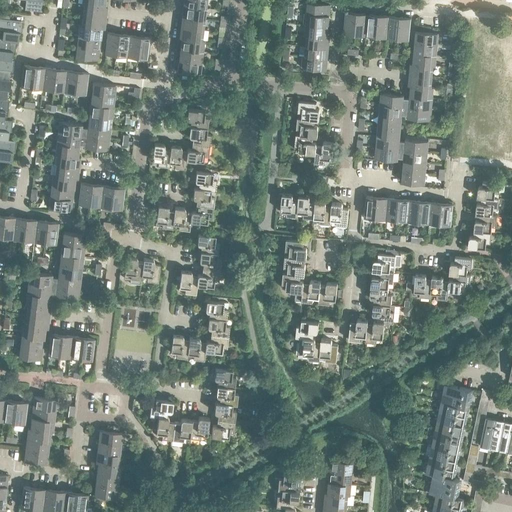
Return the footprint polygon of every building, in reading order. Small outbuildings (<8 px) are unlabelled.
[(25,0),(25,9),(41,11),(41,0),(25,0)] [(310,2),(309,13),(329,15),(330,4),(310,2)] [(104,6),(84,3),(83,14),(105,17),(107,6),(104,6)] [(206,8),(183,5),(181,16),(204,18),(206,8)] [(355,33),(357,12),(346,11),(344,32),(355,33)] [(357,12),(355,33),(366,34),(368,13),(357,12)] [(306,13),(305,23),(328,26),(329,15),(309,13),(306,13)] [(368,13),(366,34),(376,35),(378,14),(368,13)] [(105,17),(83,14),(81,25),(102,27),(104,27),(105,17)] [(389,15),(378,14),(376,35),(387,36),(389,15)] [(400,16),(389,15),(387,36),(398,37),(400,16)] [(204,18),(181,16),(180,26),(183,27),(203,29),(204,18)] [(400,16),(398,37),(409,38),(411,17),(400,16)] [(2,39),(16,40),(18,41),(19,28),(21,28),(22,21),(0,18),(0,28),(3,28),(2,38),(2,39)] [(328,26),(305,23),(304,34),(307,34),(327,36),(328,26)] [(102,27),(81,25),(80,35),(100,38),(102,27)] [(203,29),(183,27),(181,37),(202,40),(203,29)] [(415,41),(435,43),(436,32),(416,30),(415,41)] [(116,53),(118,33),(107,31),(105,52),(116,53)] [(129,34),(118,33),(116,53),(127,55),(129,34)] [(129,34),(127,55),(137,56),(140,36),(129,34)] [(327,36),(307,34),(306,45),(329,47),(330,37),(327,36)] [(80,35),(79,46),(99,49),(100,38),(80,35)] [(148,57),(151,37),(140,36),(137,56),(148,57)] [(202,40),(181,37),(180,48),(200,50),(202,40)] [(2,39),(2,38),(0,38),(0,58),(11,60),(13,47),(15,48),(16,40),(2,39)] [(435,43),(415,41),(414,52),(434,54),(435,43)] [(306,45),(305,56),(328,58),(329,47),(306,45)] [(99,49),(79,46),(77,57),(98,60),(99,49)] [(180,48),(179,59),(199,61),(200,50),(180,48)] [(414,52),(413,63),(433,65),(434,54),(414,52)] [(328,58),(305,56),(304,67),(327,69),(328,58)] [(11,60),(0,58),(0,78),(9,80),(9,79),(10,67),(12,67),(13,60),(11,60)] [(199,61),(179,59),(177,70),(198,72),(199,61)] [(433,65),(413,63),(411,63),(410,62),(409,73),(432,76),(433,65)] [(32,86),(34,65),(23,64),(21,84),(32,86)] [(45,67),(34,65),(32,86),(42,87),(45,67)] [(56,68),(45,67),(42,87),(53,88),(56,68)] [(66,69),(56,68),(53,88),(64,90),(66,69)] [(66,69),(64,90),(74,91),(77,70),(66,69)] [(77,70),(74,91),(86,92),(88,72),(77,70)] [(432,76),(409,73),(408,85),(411,85),(411,84),(431,86),(432,76)] [(9,80),(0,78),(0,98),(6,100),(6,99),(8,87),(10,87),(11,80),(9,79),(9,80)] [(91,92),(112,95),(113,88),(115,88),(115,84),(93,81),(91,92)] [(430,97),(431,86),(411,84),(411,85),(410,95),(430,97)] [(112,95),(91,92),(90,103),(113,106),(113,102),(111,102),(112,95)] [(383,92),(382,103),(403,105),(404,94),(383,92)] [(410,95),(409,106),(429,108),(430,97),(410,95)] [(6,100),(0,98),(0,118),(4,119),(6,107),(8,107),(8,99),(6,99),(6,100)] [(318,108),(316,108),(317,102),(299,100),(298,111),(302,111),(302,117),(315,119),(319,119),(320,111),(320,110),(320,109),(319,109),(319,108),(318,108)] [(113,106),(90,103),(89,114),(109,116),(110,109),(112,109),(113,106)] [(382,103),(381,114),(402,116),(403,105),(382,103)] [(429,108),(409,106),(408,117),(428,119),(429,108)] [(190,125),(207,127),(208,117),(204,116),(205,110),(188,108),(186,116),(187,117),(187,118),(188,119),(190,119),(190,125)] [(89,114),(88,124),(110,127),(111,124),(108,123),(109,116),(89,114)] [(402,116),(381,114),(380,125),(401,127),(402,116)] [(302,117),(297,117),(296,128),(301,128),(300,134),(313,135),(313,136),(317,136),(318,127),(318,126),(318,125),(317,125),(316,125),(314,125),(315,119),(302,117)] [(4,119),(0,118),(0,139),(7,140),(8,140),(9,127),(11,128),(12,120),(4,119)] [(61,121),(60,132),(80,134),(82,123),(61,121)] [(110,127),(88,124),(86,135),(107,138),(108,130),(110,131),(110,127)] [(207,127),(190,125),(189,133),(189,134),(189,135),(190,136),(192,136),(192,142),(209,144),(211,134),(206,133),(207,127)] [(401,127),(380,125),(379,136),(400,138),(401,127)] [(80,134),(60,132),(59,143),(79,145),(80,134)] [(300,134),(296,133),(295,144),(299,145),(298,151),(315,153),(316,144),(317,144),(317,143),(316,143),(316,142),(315,142),(313,141),(313,136),(313,135),(300,134)] [(107,138),(86,135),(85,146),(108,149),(108,145),(106,145),(107,138)] [(379,136),(378,146),(399,148),(400,138),(379,136)] [(406,138),(405,149),(425,151),(426,140),(406,138)] [(7,140),(0,139),(0,159),(11,161),(13,148),(15,148),(15,141),(8,140),(7,140)] [(315,153),(314,162),(325,163),(326,158),(332,159),(334,142),(325,141),(324,141),(323,142),(323,143),(322,145),(317,144),(316,144),(315,153)] [(170,148),(164,147),(165,146),(165,145),(164,145),(164,144),(163,143),(154,142),(152,159),(158,160),(157,164),(169,166),(169,161),(170,148)] [(187,150),(186,159),(197,160),(202,161),(203,161),(204,155),(208,155),(209,144),(192,142),(191,148),(189,148),(188,148),(187,149),(187,150)] [(79,145),(59,143),(57,153),(78,156),(79,145)] [(170,144),(170,148),(169,161),(175,162),(174,166),(185,168),(186,159),(187,150),(181,149),(181,147),(181,146),(180,145),(179,145),(170,144)] [(399,148),(378,146),(377,157),(397,159),(399,148)] [(405,149),(403,160),(424,162),(425,151),(405,149)] [(80,156),(78,156),(57,153),(56,164),(79,167),(80,156)] [(403,160),(402,170),(423,172),(424,162),(403,160)] [(56,164),(55,175),(75,177),(77,177),(79,167),(56,164)] [(198,187),(215,189),(217,172),(196,170),(195,178),(195,179),(195,180),(196,181),(197,181),(199,181),(198,187)] [(423,172),(402,170),(401,181),(422,183),(423,172)] [(75,177),(55,175),(53,185),(74,188),(75,177)] [(495,198),(495,197),(495,192),(499,192),(500,181),(483,179),(482,186),(481,185),(480,185),(479,186),(478,187),(477,196),(481,197),(481,196),(495,198)] [(89,203),(92,183),(81,182),(78,202),(89,203)] [(102,184),(92,183),(89,203),(100,205),(102,184)] [(113,186),(102,184),(100,205),(111,206),(113,186)] [(53,185),(52,196),(72,199),(74,188),(53,185)] [(124,187),(113,186),(111,206),(122,207),(124,187)] [(198,187),(194,186),(193,195),(193,196),(193,197),(194,198),(196,198),(196,204),(213,206),(215,189),(198,187)] [(299,199),(298,199),(293,198),(293,196),(293,195),(292,194),(291,194),(282,193),(280,210),(287,211),(286,215),(297,216),(298,212),(299,199)] [(299,194),(298,199),(299,199),(298,212),(303,212),(303,216),(314,218),(316,200),(310,200),(310,197),(309,196),(309,195),(308,195),(299,194)] [(375,217),(377,196),(366,195),(364,216),(375,217)] [(72,199),(52,196),(51,207),(71,210),(72,199)] [(388,197),(377,196),(375,217),(386,218),(388,197)] [(481,196),(481,197),(481,202),(479,202),(478,202),(477,203),(476,204),(475,213),(480,213),(493,214),(493,208),(498,209),(499,198),(495,197),(495,198),(481,196)] [(388,197),(386,218),(397,219),(399,198),(388,197)] [(410,199),(399,198),(397,219),(408,220),(410,199)] [(420,200),(410,199),(408,220),(418,221),(420,200)] [(324,201),(316,200),(314,218),(320,218),(319,222),(331,223),(331,219),(332,206),(326,205),(326,203),(326,202),(325,202),(325,201),(324,201)] [(431,201),(420,200),(418,221),(429,222),(431,201)] [(431,201),(429,222),(440,223),(442,202),(431,201)] [(332,202),(332,206),(331,219),(337,220),(336,224),(347,225),(349,208),(343,207),(343,205),(343,204),(342,203),(341,203),(332,202)] [(453,203),(442,202),(440,223),(451,224),(453,203)] [(174,210),(168,209),(169,207),(168,206),(168,205),(167,205),(158,203),(155,225),(172,227),(173,223),(174,210)] [(191,211),(191,212),(190,220),(207,222),(208,216),(212,217),(213,206),(196,204),(195,210),(193,210),(192,210),(191,210),(191,211)] [(174,206),(174,210),(173,223),(178,224),(178,228),(189,229),(190,220),(191,212),(185,211),(185,209),(185,208),(184,207),(183,207),(174,206)] [(480,213),(479,219),(477,219),(476,219),(475,220),(475,221),(474,229),(491,231),(492,225),(496,225),(497,214),(493,214),(480,213)] [(15,216),(4,215),(2,235),(12,237),(15,216)] [(15,216),(12,237),(23,238),(26,218),(15,216)] [(26,218),(23,238),(34,239),(36,219),(26,218)] [(47,220),(36,219),(34,239),(45,241),(47,220)] [(47,220),(45,241),(56,242),(58,222),(47,220)] [(491,231),(474,229),(473,235),(472,235),(471,235),(470,236),(469,236),(469,237),(468,246),(486,247),(486,241),(490,242),(491,231)] [(62,242),(82,245),(83,237),(85,238),(86,234),(63,231),(62,242)] [(200,250),(217,252),(219,242),(215,241),(215,235),(198,233),(197,241),(197,242),(197,243),(198,243),(198,244),(199,244),(201,244),(200,250)] [(302,257),(302,258),(306,258),(307,249),(307,248),(306,247),(305,247),(303,246),(304,240),(292,239),(292,235),(287,235),(287,239),(286,239),(285,250),(289,250),(289,256),(302,257)] [(62,242),(60,253),(83,256),(83,252),(81,252),(82,245),(62,242)] [(217,252),(200,250),(199,258),(199,259),(199,260),(200,261),(201,261),(203,261),(202,267),(220,269),(221,259),(217,258),(217,252)] [(60,253),(59,263),(80,266),(80,259),(83,259),(83,256),(60,253)] [(390,271),(390,270),(390,265),(395,265),(396,254),(385,253),(378,253),(378,259),(376,258),(375,258),(375,259),(374,259),(373,260),(372,269),(377,270),(377,269),(390,271)] [(126,260),(125,272),(124,276),(130,277),(129,283),(140,284),(142,274),(141,274),(143,261),(137,260),(137,258),(137,257),(136,256),(135,256),(127,255),(126,260)] [(289,256),(285,255),(284,266),(288,267),(287,272),(287,273),(301,274),(300,274),(305,275),(306,266),(305,265),(305,264),(304,264),(304,263),(302,263),(302,258),(302,257),(289,256)] [(467,274),(467,273),(467,268),(471,268),(472,257),(455,256),(454,262),(453,261),(452,261),(452,262),(451,262),(450,263),(449,272),(453,273),(453,272),(467,274)] [(143,257),(143,261),(141,274),(142,274),(147,275),(147,279),(158,281),(160,263),(154,263),(154,261),(154,260),(154,259),(153,259),(153,258),(152,258),(143,257)] [(59,263),(58,274),(80,277),(81,273),(79,273),(80,266),(59,263)] [(218,280),(220,269),(202,267),(201,273),(200,273),(199,273),(198,273),(198,274),(197,274),(197,275),(196,284),(197,284),(203,285),(202,289),(210,289),(211,286),(213,286),(214,280),(218,280)] [(181,269),(180,275),(179,286),(185,287),(184,291),(196,293),(197,284),(196,284),(197,275),(191,274),(192,273),(192,272),(191,271),(191,270),(190,270),(181,269)] [(377,269),(377,270),(376,275),(374,275),(373,275),(372,276),(372,277),(371,286),(388,287),(389,281),(393,282),(394,271),(390,270),(390,271),(377,269)] [(30,282),(51,284),(52,273),(31,271),(30,282)] [(304,283),(304,282),(304,281),(303,281),(302,280),(300,280),(300,274),(301,274),(287,273),(287,272),(283,272),(282,283),(286,284),(286,290),(296,291),(295,304),(301,304),(302,300),(302,291),(303,291),(304,283)] [(449,280),(448,280),(449,280),(448,289),(465,291),(466,284),(470,285),(471,274),(467,273),(467,274),(453,272),(453,273),(453,278),(451,278),(450,278),(449,279),(449,280)] [(432,279),(426,278),(426,276),(426,275),(426,274),(425,274),(424,274),(416,273),(415,275),(412,275),(412,283),(415,283),(414,290),(420,291),(420,295),(431,296),(431,292),(432,279)] [(80,277),(58,274),(56,285),(77,287),(78,280),(80,280),(80,277)] [(432,275),(432,279),(431,292),(437,293),(436,297),(448,298),(448,289),(449,280),(448,280),(443,280),(443,278),(443,277),(443,276),(442,276),(441,276),(441,275),(432,275)] [(319,298),(320,288),(320,284),(321,284),(321,280),(312,279),(311,279),(311,280),(310,280),(310,281),(309,283),(304,283),(303,291),(302,291),(302,300),(313,301),(313,297),(319,297),(319,298)] [(319,298),(319,297),(318,302),(329,303),(330,299),(336,299),(338,282),(328,281),(327,281),(327,282),(326,283),(326,285),(321,284),(320,284),(320,288),(319,298)] [(51,284),(30,282),(29,293),(49,295),(51,284)] [(77,287),(56,285),(55,296),(78,299),(78,295),(76,295),(77,287)] [(388,293),(388,288),(388,287),(371,286),(370,294),(370,295),(370,296),(371,296),(372,297),(374,297),(373,303),(391,304),(392,294),(388,293)] [(49,295),(29,293),(27,303),(48,306),(49,295)] [(220,301),(220,297),(213,296),(213,300),(206,299),(205,308),(206,309),(207,310),(209,310),(208,316),(226,319),(227,308),(223,307),(224,301),(220,301)] [(48,306),(27,303),(26,314),(49,317),(50,306),(48,306)] [(390,310),(391,304),(373,303),(373,311),(373,312),(373,313),(374,314),(377,314),(376,320),(385,321),(393,322),(394,311),(390,310)] [(413,313),(411,308),(406,308),(404,311),(405,315),(409,317),(413,313)] [(49,317),(26,314),(25,325),(45,327),(48,327),(49,317)] [(226,319),(208,316),(207,325),(208,327),(209,327),(211,328),(210,334),(228,336),(229,325),(225,324),(226,319)] [(367,323),(368,323),(368,319),(359,318),(358,318),(357,319),(357,320),(356,322),(350,321),(349,339),(360,340),(360,336),(366,336),(367,323)] [(318,330),(319,321),(302,319),(301,325),(297,325),(296,336),(300,337),(305,337),(313,337),(314,332),(316,332),(317,332),(317,331),(318,331),(318,330)] [(383,338),(385,321),(376,320),(375,320),(374,320),(374,321),(373,321),(373,322),(373,324),(368,323),(367,323),(366,336),(365,340),(376,342),(377,337),(383,338)] [(25,325),(24,335),(44,338),(45,327),(25,325)] [(59,354),(62,334),(51,332),(48,353),(59,354)] [(189,339),(183,339),(183,337),(183,335),(181,334),(173,333),(170,351),(177,351),(176,356),(187,357),(188,353),(189,339)] [(62,334),(59,354),(70,355),(72,335),(62,334)] [(206,340),(205,341),(206,341),(205,350),(222,352),(222,346),(226,346),(228,336),(210,334),(210,340),(208,339),(206,340)] [(24,335),(22,346),(43,349),(44,338),(24,335)] [(72,335),(70,355),(81,357),(83,336),(72,335)] [(189,339),(188,353),(193,353),(193,358),(204,359),(205,350),(206,341),(205,341),(199,341),(200,339),(199,337),(198,336),(189,335),(189,339)] [(83,336),(81,357),(92,358),(94,338),(83,336)] [(321,342),(315,341),(315,339),(315,338),(314,337),(313,337),(305,337),(300,337),(298,354),(309,355),(309,359),(320,359),(320,355),(321,342)] [(331,339),(330,339),(321,338),(321,342),(320,355),(326,356),(326,360),(337,361),(338,344),(332,343),(332,341),(332,340),(332,339),(331,339)] [(43,349),(22,346),(21,357),(41,360),(43,349)] [(217,384),(234,386),(236,376),(231,375),(232,369),(215,367),(214,376),(214,377),(216,378),(218,378),(217,384)] [(444,383),(442,392),(462,396),(469,398),(471,389),(464,387),(444,383)] [(234,386),(217,384),(216,393),(216,395),(218,395),(220,396),(219,401),(219,402),(232,403),(232,404),(236,404),(238,393),(234,392),(234,386)] [(442,392),(440,401),(461,405),(467,407),(469,398),(462,396),(442,392)] [(34,395),(33,406),(53,408),(54,401),(56,402),(57,398),(34,395)] [(16,400),(5,398),(3,421),(6,421),(6,419),(14,420),(16,400)] [(166,416),(167,410),(169,410),(171,410),(172,408),(173,400),(155,398),(155,404),(150,403),(149,415),(158,416),(158,415),(166,416)] [(27,401),(16,400),(14,420),(21,421),(21,423),(24,424),(27,401)] [(219,402),(219,401),(215,401),(214,409),(214,411),(216,412),(218,412),(217,418),(234,420),(236,410),(232,409),(232,404),(232,403),(219,402)] [(461,405),(440,401),(439,410),(459,414),(465,416),(467,407),(461,405)] [(33,406),(31,417),(54,419),(54,416),(52,416),(53,408),(33,406)] [(439,410),(437,419),(457,423),(464,424),(465,416),(459,414),(439,410)] [(158,415),(158,416),(156,432),(162,433),(162,437),(172,438),(174,421),(168,420),(169,418),(168,417),(166,416),(158,415)] [(192,419),(189,436),(200,438),(201,433),(207,434),(209,417),(200,416),(199,416),(198,418),(197,420),(192,419)] [(31,417),(30,427),(50,430),(51,423),(53,423),(54,419),(31,417)] [(489,446),(495,419),(486,417),(480,444),(489,446)] [(180,422),(174,421),(172,438),(183,440),(184,435),(189,436),(192,419),(183,418),(181,418),(181,420),(180,422)] [(234,420),(217,418),(216,424),(215,424),(214,424),(213,424),(213,425),(212,425),(212,426),(211,435),(228,437),(229,431),(233,431),(234,420)] [(457,423),(437,419),(435,428),(455,432),(462,433),(464,424),(457,423)] [(495,419),(489,446),(498,447),(504,421),(495,419)] [(511,422),(504,421),(498,447),(507,449),(511,424),(511,422)] [(28,427),(26,438),(51,441),(52,437),(50,437),(50,430),(30,427),(28,427)] [(455,432),(435,428),(433,436),(453,441),(460,442),(462,433),(455,432)] [(98,439),(121,442),(122,431),(99,429),(98,439)] [(433,436),(431,445),(451,449),(458,451),(460,442),(453,441),(433,436)] [(26,438),(25,449),(48,451),(49,444),(51,444),(51,441),(26,438)] [(98,439),(97,450),(119,453),(121,442),(98,439)] [(451,449),(431,445),(427,444),(425,453),(429,454),(449,458),(456,460),(458,451),(451,449)] [(48,451),(25,449),(24,460),(49,463),(49,459),(47,459),(48,451)] [(119,453),(97,450),(95,461),(98,461),(118,464),(119,453)] [(449,458),(429,454),(427,463),(447,467),(454,468),(456,460),(449,458)] [(329,470),(350,472),(351,461),(331,459),(329,470)] [(118,464),(98,461),(96,472),(117,474),(118,464)] [(447,467),(427,463),(426,472),(433,473),(445,476),(452,477),(454,468),(447,467)] [(329,470),(328,481),(349,483),(350,472),(329,470)] [(96,472),(95,483),(116,485),(117,474),(96,472)] [(295,490),(295,489),(295,484),(297,484),(299,483),(300,482),(300,473),(283,472),(282,478),(278,477),(277,488),(281,489),(282,488),(295,490)] [(0,484),(7,485),(8,474),(0,473),(0,484)] [(433,473),(431,482),(451,486),(458,488),(459,479),(452,477),(445,476),(433,473)] [(349,483),(328,481),(327,492),(348,494),(349,483)] [(451,486),(431,482),(429,491),(436,493),(449,495),(456,497),(458,488),(451,486)] [(118,485),(116,485),(95,483),(94,494),(94,498),(108,500),(108,496),(116,497),(118,485)] [(31,507),(34,486),(23,485),(21,498),(20,505),(21,505),(31,507)] [(34,486),(31,507),(42,508),(44,488),(34,486)] [(44,488),(42,508),(53,509),(55,489),(44,488)] [(282,488),(281,489),(281,494),(277,494),(276,505),(284,506),(293,506),(294,500),(295,501),(297,500),(298,498),(299,490),(295,489),(295,490),(282,488)] [(55,489),(53,509),(63,511),(66,490),(55,489)] [(74,511),(77,492),(66,490),(63,511),(73,511),(74,511)] [(90,511),(92,503),(87,502),(88,493),(77,492),(74,511),(90,511)] [(325,492),(324,502),(347,505),(348,494),(327,492),(325,492)] [(436,493),(434,501),(454,505),(461,507),(463,498),(456,497),(449,495),(436,493)] [(434,501),(432,510),(440,511),(459,511),(461,507),(454,505),(434,501)] [(346,511),(347,505),(324,502),(322,511),(346,511)]
